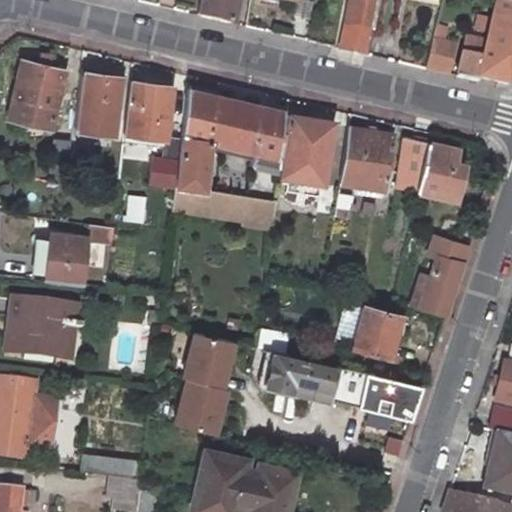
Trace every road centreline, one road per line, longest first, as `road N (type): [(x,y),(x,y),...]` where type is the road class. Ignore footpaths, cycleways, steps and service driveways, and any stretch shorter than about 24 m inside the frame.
road 1 (residential): [(6,0),(511,117)]
road 2 (unclassified): [(410,511),(511,196)]
road 3 (unknown): [(422,474),(269,419)]
